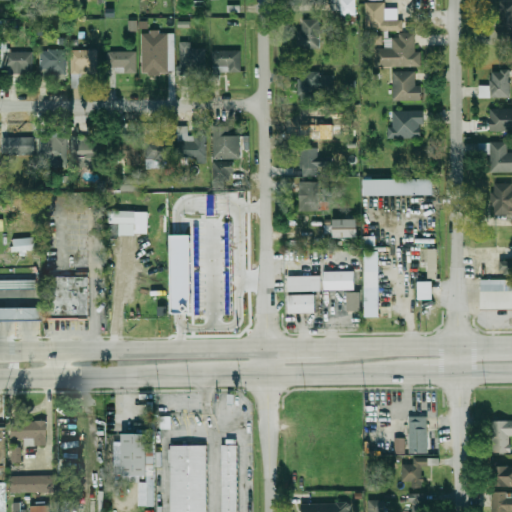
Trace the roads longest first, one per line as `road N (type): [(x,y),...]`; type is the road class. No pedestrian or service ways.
road 1 (residential): [(268,511),(261,0)]
road 2 (residential): [(463,511),(456,0)]
road 3 (secondary): [(266,348),(0,350)]
road 4 (residential): [(0,106),(263,103)]
road 5 (secondary): [(0,377),(179,375)]
